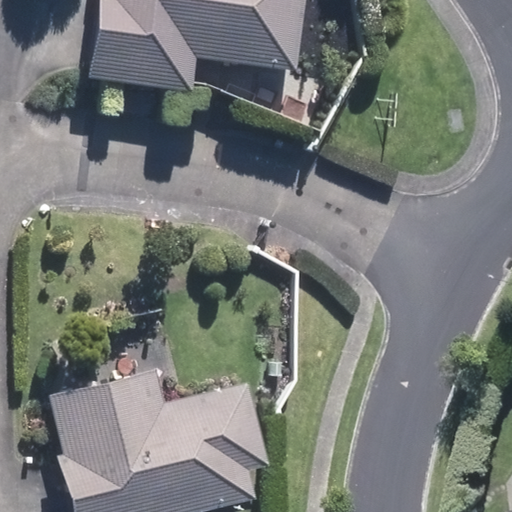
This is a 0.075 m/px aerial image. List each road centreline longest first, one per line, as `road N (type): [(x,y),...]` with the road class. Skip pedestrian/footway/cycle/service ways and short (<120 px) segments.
road 1 (residential): [(448,282),(282,199),(0,146)]
road 2 (residential): [(383,511),(407,387),(448,282)]
